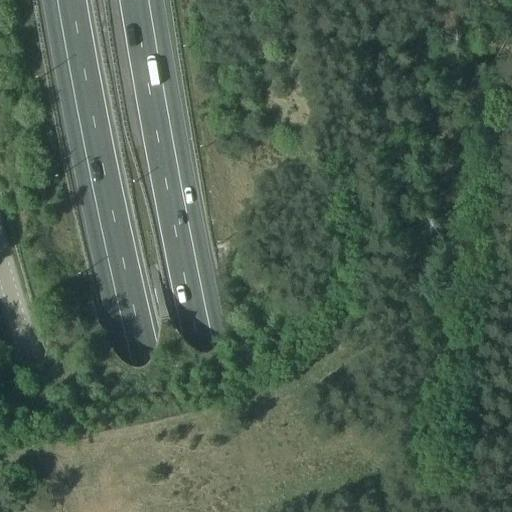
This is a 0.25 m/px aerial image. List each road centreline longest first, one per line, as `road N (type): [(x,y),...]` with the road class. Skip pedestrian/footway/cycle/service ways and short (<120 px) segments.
road 1 (motorway): [(61,0),(173,511)]
road 2 (motorway): [(245,511),(205,353),(140,0)]
road 3 (tertiary): [(62,511),(0,269)]
